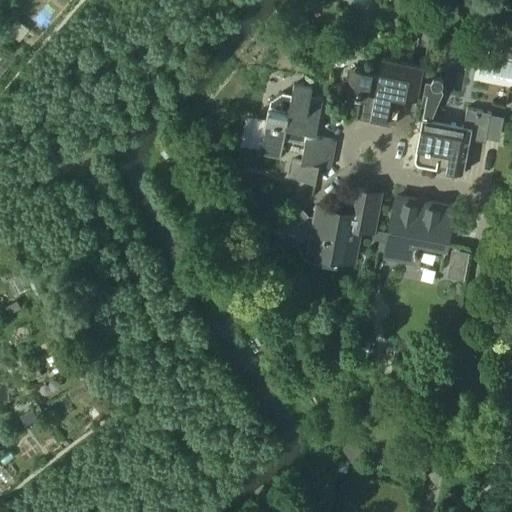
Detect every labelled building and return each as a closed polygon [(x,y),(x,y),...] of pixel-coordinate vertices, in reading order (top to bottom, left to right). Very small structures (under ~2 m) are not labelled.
[(425,65),(382,57),(378,77),(373,76),(374,72),(348,67),(343,94),(360,97),(356,117),(387,122),(389,115),(393,116),(395,102),(391,101),(393,94),(419,98),(425,65)] [(464,125),(432,119),(433,114),(443,88),(442,86),(443,85),(443,84),(444,83),(444,81),(443,80),(443,79),(442,78),(441,77),(440,76),(439,76),(437,76),(436,76),(435,77),(434,77),(433,78),(432,80),(432,81),(426,80),(419,117),(423,118),(415,159),(417,163),(438,167),(439,162),(448,164),(447,169),(464,172),(471,138),(486,141),(492,112),(467,107),(464,125)] [(331,168),(336,140),(316,136),(323,99),(311,97),(313,88),(294,84),(292,94),(282,92),(270,100),(260,154),(281,158),(285,139),(305,143),(302,160),(294,159),(290,177),(317,182),(320,166),(331,168)] [(317,205),(308,255),(357,264),(363,232),(374,234),(382,193),(353,187),(348,211),(317,205)] [(447,246),(454,207),(397,196),(386,255),(414,261),(418,240),(447,246)] [(308,215),(300,206),(276,226),(283,235),(308,215)] [(451,262),(449,274),(465,277),(467,265),(451,262)]
